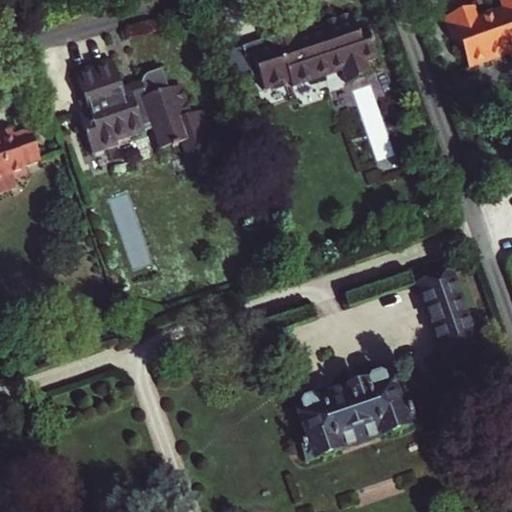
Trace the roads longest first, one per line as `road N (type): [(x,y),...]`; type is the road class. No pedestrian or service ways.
road 1 (residential): [(0,391),(473,227)]
road 2 (residential): [(390,0),(473,227)]
road 3 (residential): [(0,43),(166,0)]
